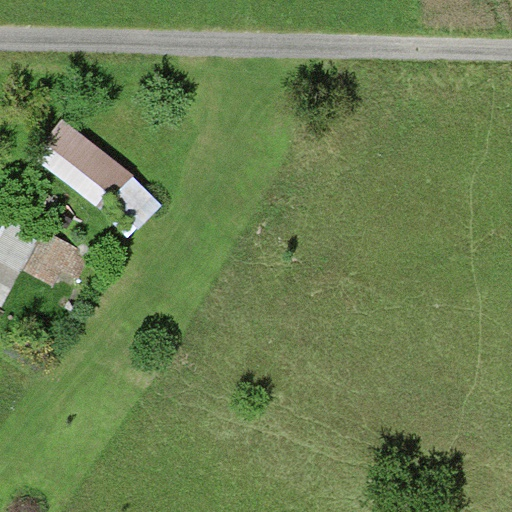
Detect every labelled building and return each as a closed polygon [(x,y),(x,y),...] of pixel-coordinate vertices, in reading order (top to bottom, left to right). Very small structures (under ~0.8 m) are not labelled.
[(134,175),(63,118),(44,142),(107,192),(115,198),(134,175)] [(96,207),(107,192),(44,142),(32,156),(96,207)] [(162,204),(134,175),(115,198),(111,203),(138,230),(162,204)] [(45,227),(9,209),(0,226),(0,260),(22,272),(45,227)] [(92,252),(45,227),(22,272),(52,288),(58,277),(75,285),(92,252)]
